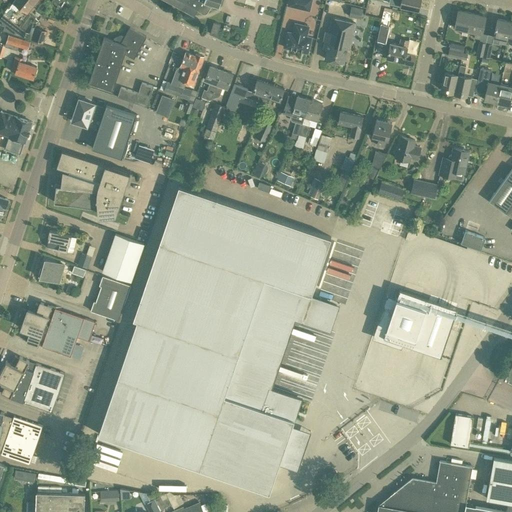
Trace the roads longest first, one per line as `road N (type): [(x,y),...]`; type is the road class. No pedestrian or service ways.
road 1 (unclassified): [(321,511),(423,428),(511,310)]
road 2 (unclassified): [(0,284),(57,109)]
road 3 (residential): [(417,100),(246,57)]
road 4 (unknown): [(49,136),(145,173),(134,230)]
road 5 (residential): [(246,57),(121,0)]
